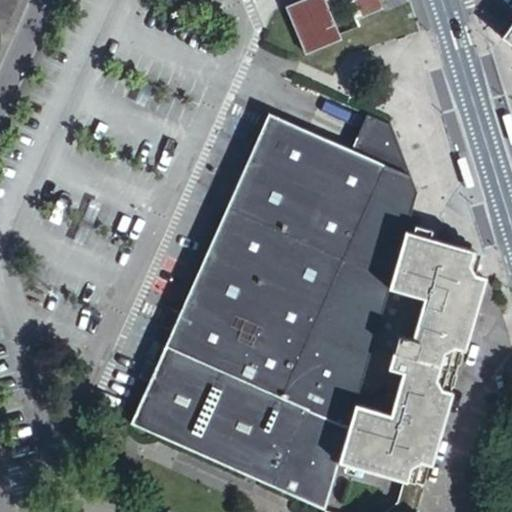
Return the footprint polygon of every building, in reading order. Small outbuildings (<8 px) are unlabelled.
[(382,0),(292,0),(287,3),(307,47),(342,32),(331,7),(345,0),(359,0),(360,1),(352,4),(357,14),(383,2),(382,0)] [(511,6),(495,29),(511,42),(511,6)] [(365,157),(352,151),(268,115),(180,313),(167,307),(159,326),(171,332),(165,347),(344,434),(409,233),(418,205),(389,127),(380,124),(365,157)] [(380,124),(365,118),(361,129),(352,151),(365,157),(380,124)] [(416,236),(409,233),(344,434),(334,462),(344,466),(343,472),(358,478),(362,470),(403,484),(418,489),(445,399),(481,280),(469,274),(474,257),(427,240),(429,233),(418,229),(416,236)] [(344,434),(165,347),(131,424),(319,511),(334,462),(344,434)] [(334,462),(319,511),(382,511),(396,500),(403,484),(362,470),(358,478),(343,472),(344,466),(334,462)] [(415,498),(418,489),(403,484),(396,500),(382,511),(319,511),(318,511),(410,511),(411,511),(415,498)]
